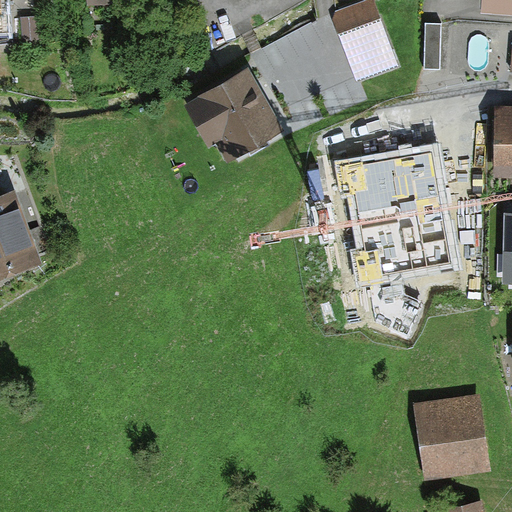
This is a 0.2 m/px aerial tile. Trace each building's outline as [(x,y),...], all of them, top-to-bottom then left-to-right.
[(5,0),(0,0),(0,31),(8,31),(5,0)] [(377,1),(335,16),(340,29),(357,78),(399,62),(382,14),(377,1)] [(25,38),(41,38),(41,15),(25,15),(25,38)] [(441,23),(425,23),(424,69),(441,69),(441,23)] [(248,72),(187,107),(219,165),(281,130),(248,72)] [(511,112),(503,113),(502,175),(511,174),(511,112)] [(436,120),(354,135),(372,241),(455,226),(436,120)] [(0,278),(43,264),(17,191),(0,196),(0,278)] [(312,250),(324,308),(368,299),(356,241),(312,250)] [(477,391),(419,403),(433,475),(492,463),(477,391)]
